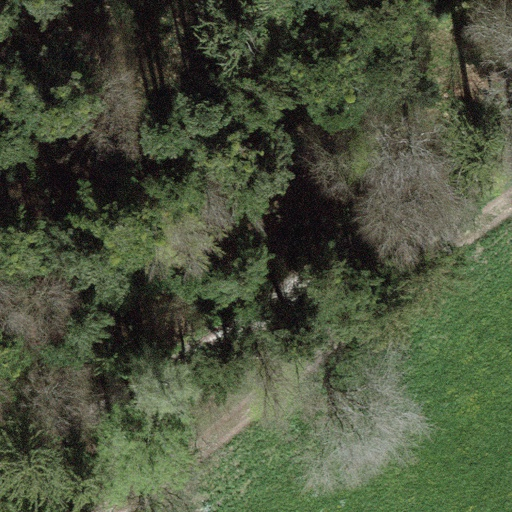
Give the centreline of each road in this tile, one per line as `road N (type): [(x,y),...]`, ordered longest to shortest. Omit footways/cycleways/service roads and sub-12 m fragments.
road 1 (unclassified): [(511,130),(450,161),(243,317),(40,428),(0,440)]
road 2 (track): [(511,194),(111,511)]
